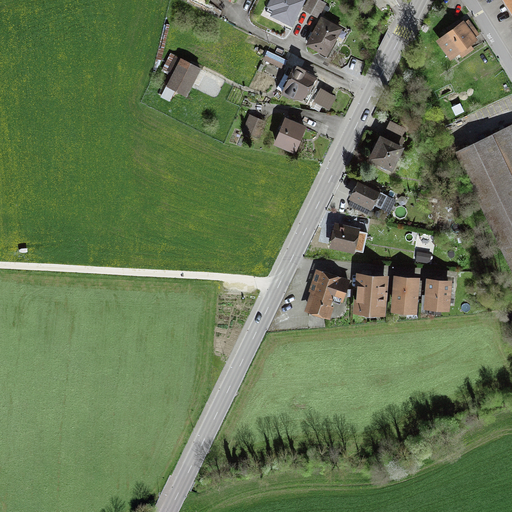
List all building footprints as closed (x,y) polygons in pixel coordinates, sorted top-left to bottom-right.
[(302,0),(271,0),(267,11),(291,23),(302,0)] [(317,16),(324,3),(319,0),(309,0),(307,3),(313,6),(310,12),(317,16)] [(308,44),(326,54),(340,28),(322,18),(308,44)] [(479,34),(468,20),(461,25),(457,20),(447,27),(451,32),(440,40),(451,55),(457,50),(462,55),(472,47),(468,42),(479,34)] [(264,59),(281,67),(285,60),(268,51),(264,59)] [(181,59),(168,85),(186,94),(199,68),(181,59)] [(315,79),(295,68),(290,77),(285,74),(277,88),(289,95),(303,97),(309,86),(312,87),(305,100),(312,103),(320,91),(312,86),(315,79)] [(265,121),(250,115),(243,131),(258,137),(265,121)] [(275,142),(295,150),(304,127),(285,119),(275,142)] [(373,155),(372,157),(382,162),(380,164),(381,166),(386,168),(387,168),(388,165),(391,167),(400,147),(397,146),(405,129),(389,122),(378,144),(375,142),(373,146),(374,147),(370,154),(373,155)] [(511,125),(458,150),(511,265),(511,125)] [(360,181),(352,197),(373,207),(374,205),(381,208),(387,195),(360,181)] [(384,219),(387,211),(381,208),(377,206),(373,214),(384,219)] [(334,238),(332,245),(352,249),(356,230),(337,225),(335,232),(332,231),(331,238),(334,238)] [(341,300),(347,279),(321,271),(309,309),(327,314),(332,298),(341,300)] [(357,310),(381,312),(382,297),(375,296),(375,291),(383,291),(384,277),(360,275),(357,310)] [(394,307),(414,309),(416,279),(397,278),(394,307)] [(429,280),(427,304),(447,306),(449,282),(429,280)]
